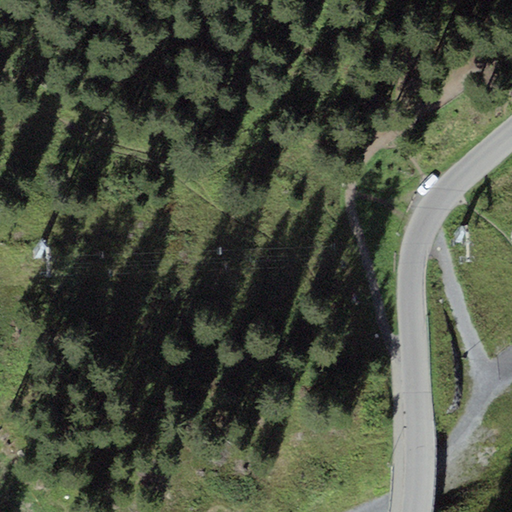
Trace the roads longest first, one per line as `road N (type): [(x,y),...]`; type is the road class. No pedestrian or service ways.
road 1 (track): [(511,28),(457,84),(363,154),(349,182),(383,326),(391,343),(411,350)]
road 2 (residential): [(511,134),(424,219),(413,246),(411,350)]
road 3 (residential): [(412,511),(411,350)]
